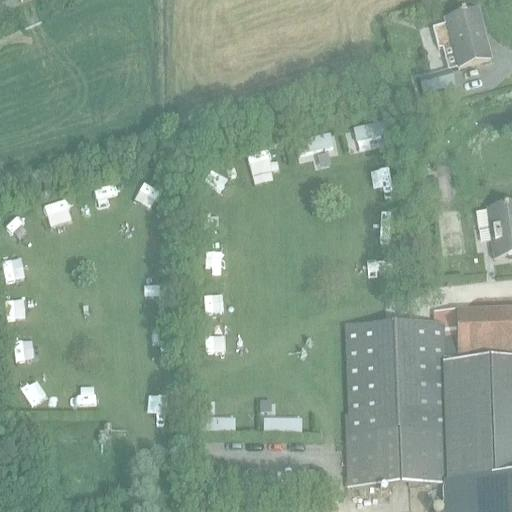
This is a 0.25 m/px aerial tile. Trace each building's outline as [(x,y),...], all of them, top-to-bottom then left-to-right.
[(445,19),(446,24),(432,28),(438,50),(452,46),(458,69),(491,60),(478,11),(445,19)] [(422,97),(454,88),(450,71),(417,80),(422,97)] [(496,262),(511,259),(511,207),(488,212),(496,262)] [(194,310),(193,308),(192,308),(182,308),(179,310),(180,334),(182,336),(192,336),(193,336),(195,334),(194,310)] [(439,327),(345,330),(350,490),(447,487),(447,511),(511,511),(511,311),(455,314),(439,314),(439,327)]
